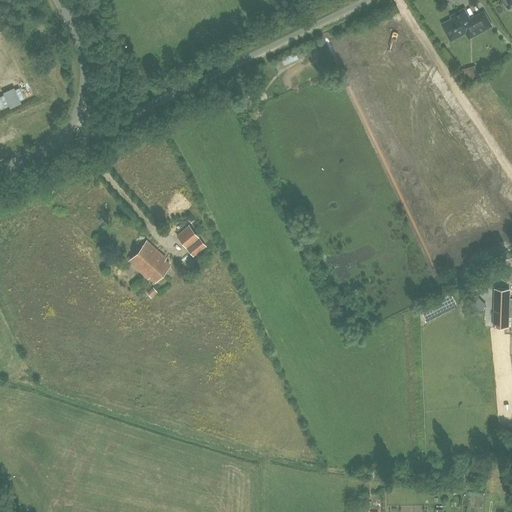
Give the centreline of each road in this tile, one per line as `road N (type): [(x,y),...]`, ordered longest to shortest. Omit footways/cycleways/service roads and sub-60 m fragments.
road 1 (unclassified): [(84,137),(366,0)]
road 2 (unclassified): [(0,171),(55,144),(78,113),(83,48),(60,0)]
